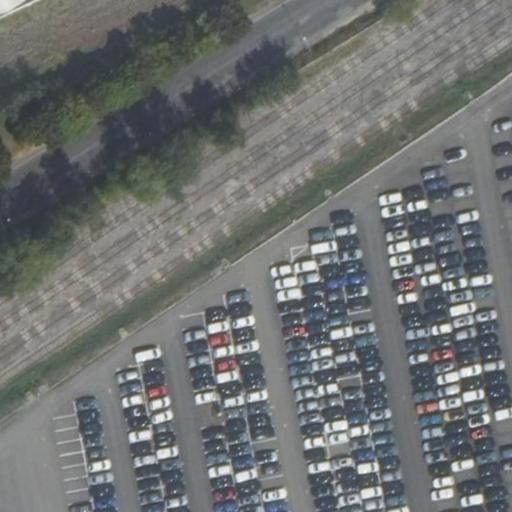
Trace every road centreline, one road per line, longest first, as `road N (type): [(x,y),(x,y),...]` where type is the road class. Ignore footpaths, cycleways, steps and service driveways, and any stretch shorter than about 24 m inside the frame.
road 1 (unclassified): [(331,0),(0,204)]
road 2 (unknown): [(362,186),(434,511)]
